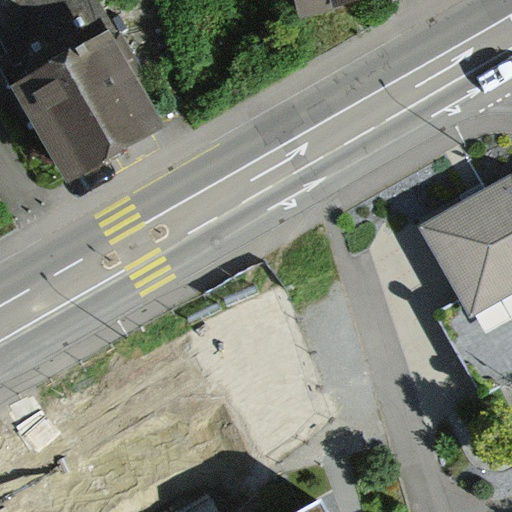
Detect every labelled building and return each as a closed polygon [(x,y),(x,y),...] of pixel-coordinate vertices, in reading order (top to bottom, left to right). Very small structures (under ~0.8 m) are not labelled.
[(0,0),(0,36),(31,89),(112,46),(121,39),(98,0),(0,0)] [(328,0),(280,0),(285,14),(328,0)] [(14,99),(66,192),(163,139),(112,46),(31,89),(14,99)] [(511,184),(507,184),(418,231),(468,321),(511,297),(511,184)] [(96,384),(0,444),(0,511),(140,511),(167,496),(96,384)] [(323,511),(318,502),(301,511),(323,511)]
